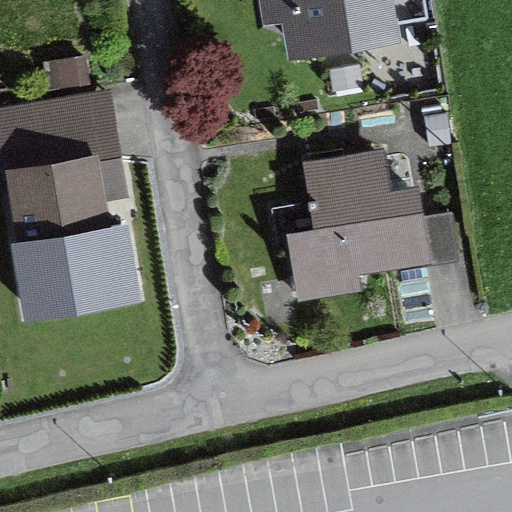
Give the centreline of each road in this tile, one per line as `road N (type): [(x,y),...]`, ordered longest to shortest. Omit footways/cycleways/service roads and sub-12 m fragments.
road 1 (residential): [(219,410),(150,0)]
road 2 (residential): [(219,410),(510,333)]
road 3 (residential): [(0,460),(219,410)]
